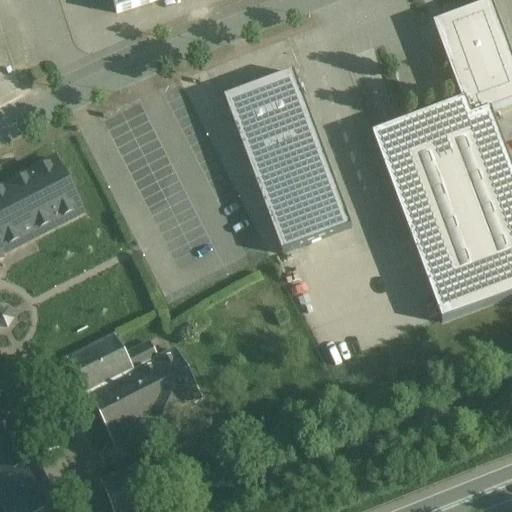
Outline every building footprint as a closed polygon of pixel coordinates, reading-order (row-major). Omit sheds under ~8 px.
[(111,0),(117,16),(164,0),(111,0)] [(485,96),(492,113),(511,105),(511,58),(492,5),(488,7),(489,10),(455,22),(461,35),(456,43),(444,47),(464,99),(461,100),(462,105),(485,96)] [(352,230),(293,75),(290,77),(291,80),(267,89),(229,103),(228,100),(224,101),(282,256),(352,230)] [(442,326),(511,298),(511,168),(492,113),(485,96),(462,105),(403,127),(409,144),(379,156),(442,326)] [(409,144),(403,127),(372,139),(379,156),(409,144)] [(55,163),(0,190),(0,263),(1,262),(0,260),(0,258),(83,216),(55,163)] [(114,338),(67,362),(113,445),(201,400),(176,352),(157,362),(134,374),(125,357),(114,338)] [(134,374),(157,362),(149,345),(125,357),(134,374)] [(0,454),(28,440),(5,394),(0,396),(0,454)] [(0,481),(39,461),(28,440),(0,454),(0,481)] [(47,511),(79,495),(57,452),(39,461),(0,481),(0,503),(4,511),(47,511)] [(162,460),(102,484),(113,511),(130,511),(176,494),(162,460)]
